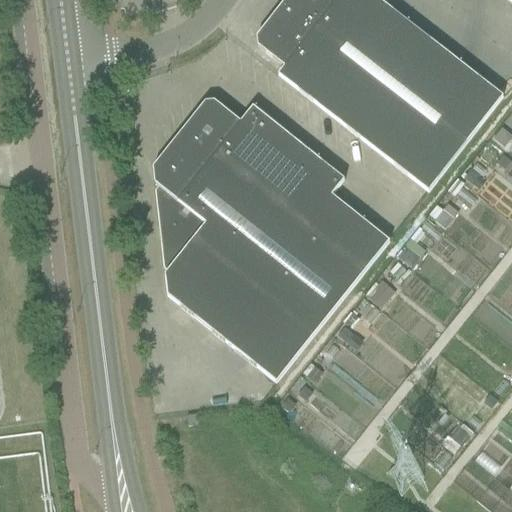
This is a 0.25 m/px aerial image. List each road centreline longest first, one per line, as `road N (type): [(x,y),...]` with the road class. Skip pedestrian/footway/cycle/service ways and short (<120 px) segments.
road 1 (unclassified): [(18,0),(66,408),(111,442)]
road 2 (tertiary): [(111,442),(68,64)]
road 3 (unclassified): [(68,64),(192,41),(224,0)]
